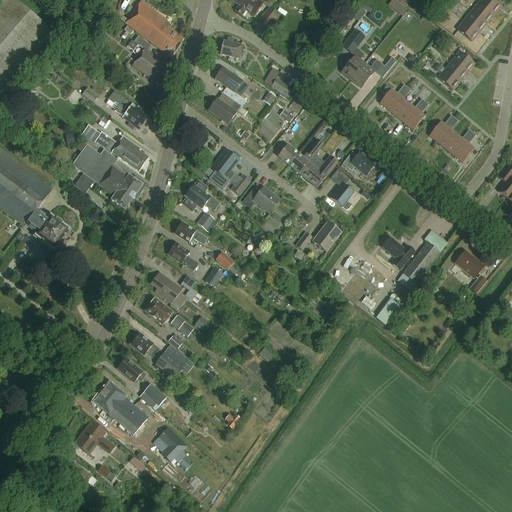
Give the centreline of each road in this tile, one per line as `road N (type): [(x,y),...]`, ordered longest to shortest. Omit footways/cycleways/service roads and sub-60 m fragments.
road 1 (secondary): [(6,511),(132,274),(180,105)]
road 2 (unclassified): [(460,202),(246,36),(202,14)]
road 3 (residential): [(309,204),(180,105)]
road 4 (residential): [(460,202),(499,150),(511,73)]
